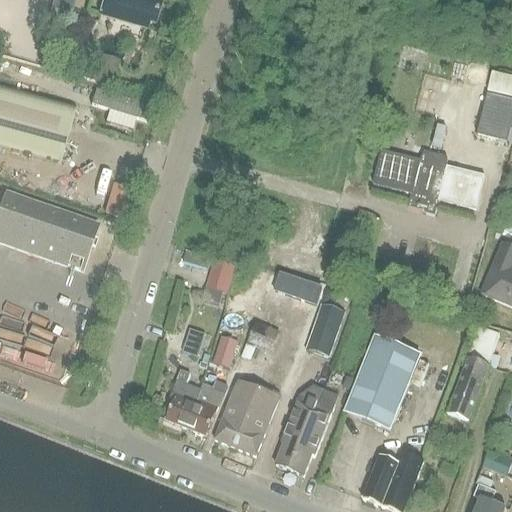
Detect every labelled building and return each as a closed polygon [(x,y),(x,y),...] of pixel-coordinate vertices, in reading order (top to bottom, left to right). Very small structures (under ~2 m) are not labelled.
[(103,0),(93,0),(90,10),(98,13),(103,0)] [(156,0),(105,0),(100,17),(147,31),(149,25),(155,26),(161,5),(155,3),(156,0)] [(53,6),(50,18),(69,24),(72,11),(53,6)] [(96,80),(113,84),(116,73),(99,68),(96,80)] [(511,81),(491,76),(487,94),(511,100),(511,81)] [(76,108),(0,87),(0,145),(61,163),(76,108)] [(96,92),(92,107),(109,112),(105,125),(134,133),(137,121),(150,124),(154,110),(96,92)] [(511,105),(486,99),(476,139),(507,146),(511,122),(511,105)] [(477,213),(485,180),(447,171),(447,161),(424,155),(419,164),(381,155),(373,188),(410,197),(407,210),(425,214),(427,208),(438,211),(439,204),(477,213)] [(126,215),(134,189),(118,184),(110,210),(126,215)] [(5,196),(0,209),(0,245),(81,274),(97,229),(5,196)] [(511,250),(502,246),(481,296),(485,298),(484,300),(511,311),(511,250)] [(185,253),(182,263),(206,271),(209,260),(185,253)] [(205,291),(226,296),(233,268),(213,262),(205,291)] [(310,306),(315,289),(268,275),(263,292),(310,306)] [(328,292),(323,306),(334,309),(339,295),(339,293),(329,290),(328,292)] [(469,303),(462,300),(447,294),(442,305),(464,315),(469,303)] [(323,307),(307,353),(330,361),(346,315),(323,307)] [(280,335),(256,325),(246,347),(270,358),(280,335)] [(480,330),(472,352),(447,418),(467,425),(500,337),(480,330)] [(195,336),(190,352),(204,356),(209,340),(195,336)] [(349,404),(344,416),(390,435),(421,358),(374,339),(349,404)] [(221,340),(212,367),(229,372),(238,345),(221,340)] [(252,373),(252,357),(240,357),(241,374),(252,373)] [(199,396),(200,393),(187,388),(191,378),(181,374),(169,402),(174,403),(166,424),(184,431),(199,396)] [(343,390),(351,394),(356,384),(347,380),(343,390)] [(202,387),(200,393),(199,396),(184,431),(205,440),(226,389),(215,385),(212,391),(202,387)] [(279,402),(238,385),(214,444),(255,460),(279,402)] [(314,460),(330,419),(338,400),(323,394),(316,412),(292,475),(304,479),(312,459),(314,460)] [(292,475),(316,412),(297,404),(281,446),(283,447),(275,468),(292,475)] [(489,454),(482,470),(506,480),(511,467),(511,464),(489,454)] [(362,503),(384,511),(404,511),(423,465),(402,456),(398,468),(379,460),(362,503)] [(478,488),(489,492),(492,484),(479,479),(476,487),(478,488)] [(505,511),(491,506),(495,495),(478,488),(473,500),(480,503),(476,511),(505,511)]
